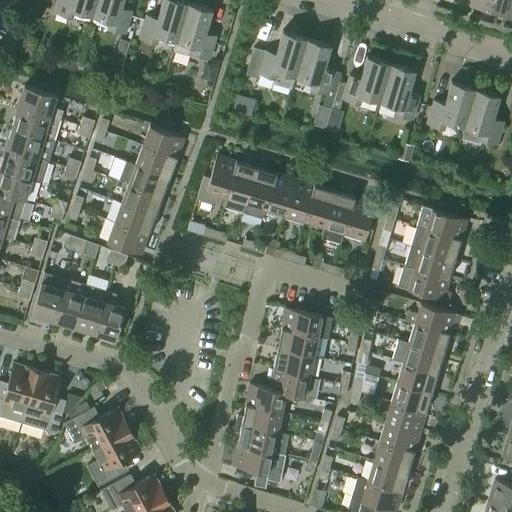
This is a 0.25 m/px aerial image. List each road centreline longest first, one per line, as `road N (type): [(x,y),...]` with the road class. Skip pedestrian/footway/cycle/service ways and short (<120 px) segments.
road 1 (residential): [(202,478),(261,265),(351,286)]
road 2 (residential): [(495,332),(440,511)]
road 3 (residential): [(152,408),(123,368),(0,329)]
